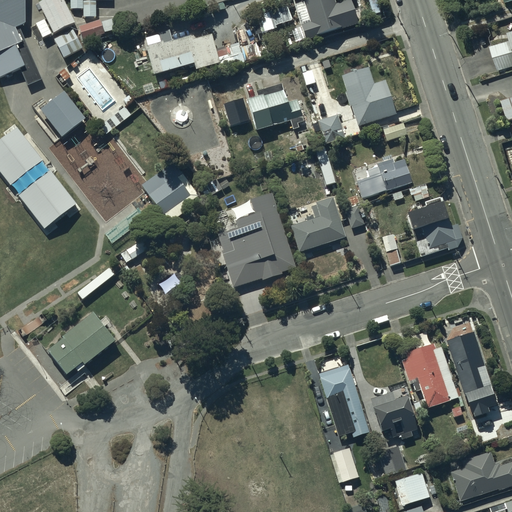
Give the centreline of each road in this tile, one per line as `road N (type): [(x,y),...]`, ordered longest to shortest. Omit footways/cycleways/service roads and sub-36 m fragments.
road 1 (tertiary): [(417,0),(500,262)]
road 2 (residential): [(500,262),(257,344)]
